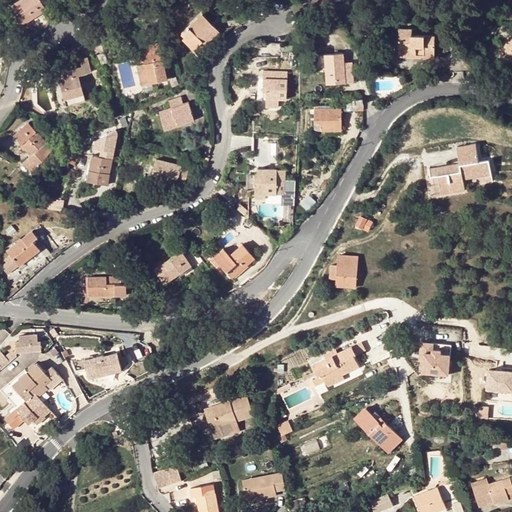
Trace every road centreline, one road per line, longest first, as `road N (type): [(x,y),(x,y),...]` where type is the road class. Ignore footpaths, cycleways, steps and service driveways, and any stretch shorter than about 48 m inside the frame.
road 1 (unclassified): [(20,311),(48,273),(101,236),(169,210),(213,180),(224,134),(217,69),(242,36),(275,24)]
road 2 (tertiary): [(316,245),(298,240),(238,299),(166,325),(20,311)]
road 3 (tertiary): [(511,107),(436,91),(398,106),(378,125),(316,245)]
road 4 (tertiary): [(316,245),(255,324),(112,402)]
road 5 (tertiary): [(112,402),(38,461),(0,509)]
road 6 (residential): [(167,511),(151,493),(141,439),(112,402)]
